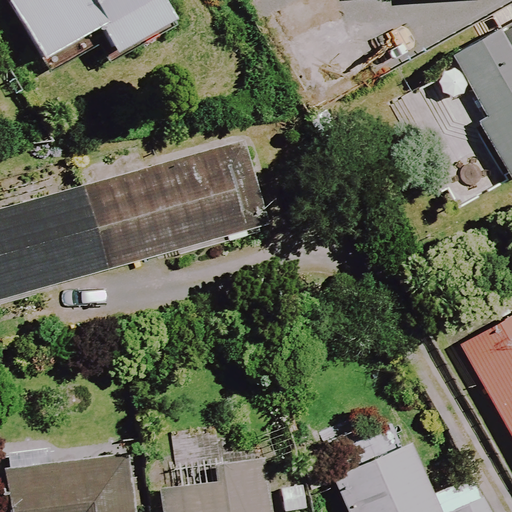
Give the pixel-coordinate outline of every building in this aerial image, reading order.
[(0,0),(36,63),(94,31),(108,57),(168,24),(154,0),(0,0)] [(511,26),(448,60),(480,121),(474,124),(503,179),(511,174),(511,26)] [(0,302),(259,234),(236,148),(0,210),(0,302)] [(511,321),(457,351),(511,450),(511,321)] [(427,497),(407,450),(330,484),(341,511),(485,511),(471,478),(427,497)] [(124,511),(117,461),(0,476),(0,493),(2,511),(124,511)] [(265,511),(259,465),(213,472),(215,488),(157,496),(158,511),(265,511)]
